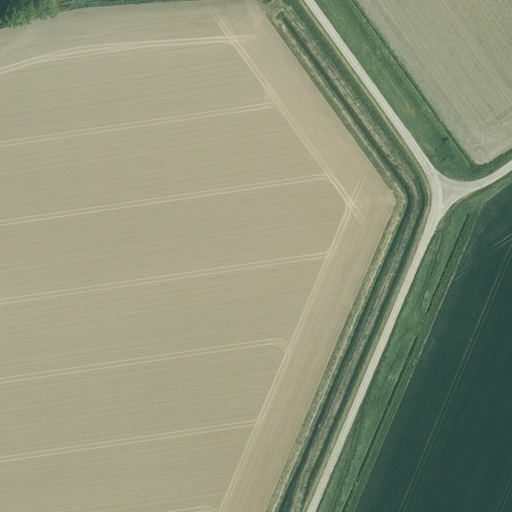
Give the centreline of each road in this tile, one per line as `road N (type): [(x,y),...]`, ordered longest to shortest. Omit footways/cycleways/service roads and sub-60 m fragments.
road 1 (unclassified): [(310,511),(442,189)]
road 2 (unclassified): [(442,189),(310,0)]
